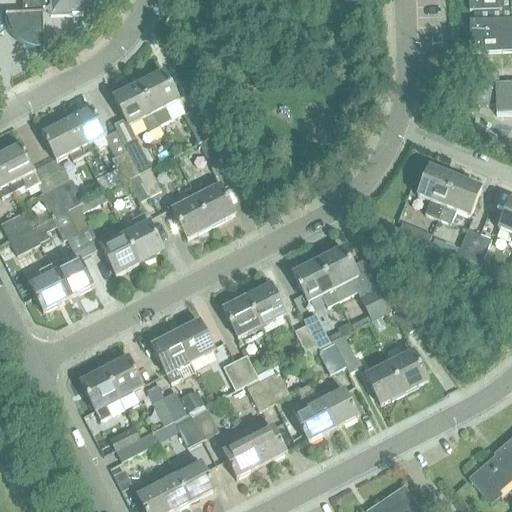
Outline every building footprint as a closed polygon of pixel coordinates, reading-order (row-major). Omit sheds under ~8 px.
[(40,51),(43,50),(43,52),(44,52),(43,11),(50,11),(50,19),(83,18),(83,2),(96,1),(95,0),(20,0),(21,16),(4,16),(4,18),(5,18),(6,21),(6,23),(6,26),(7,29),(8,31),(10,34),(11,36),(13,39),(15,41),(17,43),(19,44),(21,46),(24,47),(26,48),(29,49),(32,50),(35,51),(37,51),(40,51)] [(511,85),(500,86),(499,75),(475,76),(477,110),(495,109),(496,118),(511,117),(511,0),(468,0),(469,15),(474,15),(475,24),(469,24),(470,57),(511,55),(511,85)] [(74,21),(50,22),(51,45),(75,45),(74,21)] [(164,76),(138,89),(159,130),(184,117),(164,76)] [(159,130),(138,89),(114,101),(129,131),(143,124),(149,135),(159,130)] [(92,113),(67,126),(85,161),(97,155),(93,148),(106,141),(92,113)] [(198,148),(199,147),(210,141),(195,113),(183,119),(198,148)] [(85,161),(67,126),(42,139),(56,167),(70,160),(74,167),(85,161)] [(210,141),(199,147),(210,170),(222,164),(210,141)] [(124,150),(127,156),(139,178),(150,173),(151,172),(136,143),(124,150)] [(22,149),(0,160),(0,171),(13,197),(26,191),(28,194),(41,187),(22,149)] [(123,186),(128,184),(139,178),(127,156),(112,164),(123,186)] [(425,216),(439,222),(456,180),(430,170),(418,197),(431,203),(425,216)] [(13,197),(0,171),(0,195),(3,202),(13,197)] [(150,173),(139,178),(150,201),(161,195),(150,173)] [(139,178),(128,184),(140,206),(150,201),(139,178)] [(456,180),(439,222),(451,227),(457,214),(470,220),(482,191),(456,180)] [(211,196),(197,203),(211,233),(237,220),(218,182),(207,188),(211,196)] [(71,184),(55,193),(67,215),(83,207),(71,184)] [(41,200),(52,223),(67,215),(55,193),(41,200)] [(104,196),(83,207),(67,215),(79,238),(90,232),(83,217),(108,204),(104,196)] [(211,233),(197,203),(184,210),(180,203),(170,208),(189,244),(211,233)] [(499,231),(511,236),(511,203),(510,203),(499,231)] [(67,215),(52,223),(64,246),(79,238),(67,215)] [(31,216),(25,220),(32,233),(38,230),(31,216)] [(10,245),(32,233),(25,220),(24,218),(2,229),(10,245)] [(138,233),(126,239),(141,268),(165,256),(145,218),(133,224),(138,233)] [(397,238),(426,251),(432,238),(402,226),(397,238)] [(455,263),(467,267),(480,237),(467,232),(455,263)] [(32,233),(10,245),(18,260),(40,249),(32,233)] [(480,237),(467,267),(479,272),(491,242),(480,237)] [(141,268),(126,239),(113,246),(109,238),(98,243),(117,280),(141,268)] [(437,241),(436,250),(458,253),(459,244),(437,241)] [(359,296),(370,318),(351,328),(354,334),(391,315),(377,288),(378,288),(366,263),(353,270),(344,252),(318,265),(340,306),(359,296)] [(63,264),(51,271),(69,305),(94,292),(80,265),(67,272),(63,264)] [(329,311),(340,306),(318,265),(294,278),(309,306),(323,300),(329,311)] [(69,305),(51,271),(40,277),(44,284),(31,290),(45,317),(69,305)] [(272,288),(247,301),(262,331),(288,318),(272,288)] [(262,331),(247,301),(223,314),(239,343),(262,331)] [(391,317),(406,338),(416,331),(401,309),(391,317)] [(303,324),(306,329),(318,352),(330,346),(315,318),(303,324)] [(200,326),(176,338),(191,367),(215,355),(200,326)] [(350,326),(338,332),(342,340),(343,339),(354,334),(351,328),(350,326)] [(318,352),(306,329),(294,335),(306,358),(318,352)] [(191,367),(176,338),(153,350),(171,387),(181,382),(177,375),(191,367)] [(333,348),(334,348),(345,371),(349,377),(362,370),(357,361),(355,362),(343,339),(342,340),(332,345),(333,348)] [(330,379),(345,371),(334,348),(333,348),(318,356),(330,379)] [(415,356),(390,369),(405,398),(429,385),(415,356)] [(246,360),(236,365),(248,388),(258,383),(246,360)] [(129,362),(104,375),(119,405),(145,392),(129,362)] [(248,388),(236,365),(223,372),(235,395),(248,388)] [(405,398),(390,369),(367,381),(382,410),(405,398)] [(108,411),(119,405),(104,375),(82,386),(103,428),(114,422),(108,411)] [(278,377),(263,385),(275,407),(290,400),(278,377)] [(275,407),(263,385),(247,393),(259,416),(275,407)] [(316,401),(316,400),(311,389),(298,395),(302,403),(295,407),(292,415),(309,447),(333,435),(316,401)] [(328,395),(316,400),(316,401),(333,435),(359,422),(345,395),(332,402),(328,395)] [(175,396),(163,402),(175,426),(187,420),(175,396)] [(175,426),(163,402),(152,408),(164,431),(175,426)] [(207,414),(192,422),(203,444),(218,437),(207,414)] [(203,444),(192,422),(176,430),(187,453),(203,444)] [(256,430),(244,437),(262,472),(288,458),(274,431),(261,438),(256,430)] [(110,444),(116,456),(140,444),(134,432),(110,444)] [(140,444),(116,456),(122,466),(158,448),(153,437),(140,444)] [(262,472),(244,437),(233,442),(237,450),(224,457),(239,484),(262,472)] [(511,440),(500,452),(501,453),(468,482),(489,505),(498,497),(495,495),(511,480),(511,440)] [(186,468),(173,475),(190,509),(217,495),(203,468),(202,469),(190,475),(186,468)] [(173,475),(136,494),(145,511),(184,511),(190,509),(173,475)] [(418,511),(404,491),(374,511),(418,511)]
